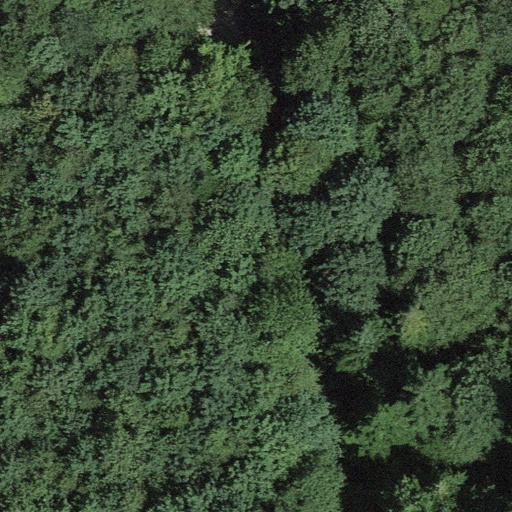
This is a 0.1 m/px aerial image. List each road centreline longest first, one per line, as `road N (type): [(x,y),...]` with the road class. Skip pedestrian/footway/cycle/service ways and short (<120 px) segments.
road 1 (track): [(351,511),(245,0)]
road 2 (track): [(220,0),(0,101)]
